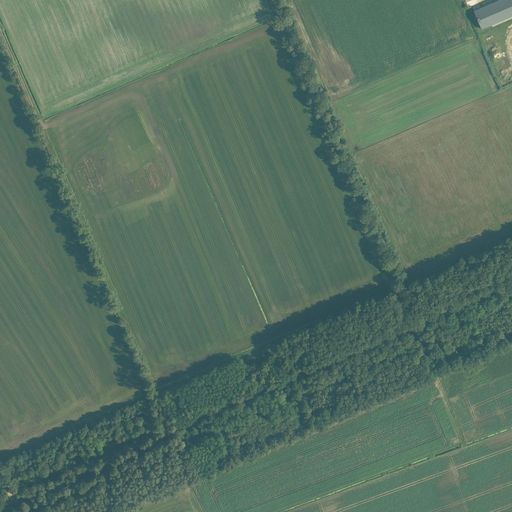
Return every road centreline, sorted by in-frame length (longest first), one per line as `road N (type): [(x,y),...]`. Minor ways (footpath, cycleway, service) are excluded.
road 1 (track): [(511,237),(0,458)]
road 2 (track): [(413,324),(46,476),(10,492),(14,501)]
road 3 (track): [(0,27),(153,392)]
road 4 (track): [(274,0),(413,324)]
